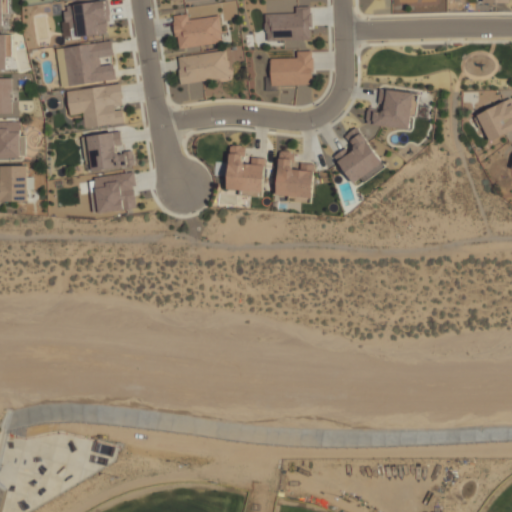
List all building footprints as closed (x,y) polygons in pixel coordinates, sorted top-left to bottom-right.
[(106,0),(101,0),(65,6),(70,39),(112,32),(106,0)] [(311,41),(311,7),(296,7),(296,13),(265,13),(265,41),(311,41)] [(219,19),(191,21),(190,14),(174,15),(176,45),(221,41),(219,19)] [(0,73),(8,73),(6,33),(0,33),(0,73)] [(64,48),(112,41),(114,55),(99,57),(100,66),(114,64),(116,79),(70,86),(64,48)] [(271,85),(313,84),(312,51),(297,51),(297,58),(270,58),(271,85)] [(181,82),(229,78),(227,52),(179,56),(181,82)] [(0,113),(17,113),(17,78),(0,78),(0,113)] [(68,91),(120,83),(124,105),(116,106),(116,111),(122,110),(124,122),(86,128),(84,113),(71,115),(68,91)] [(371,124),(410,129),(415,93),(387,89),(384,111),(373,110),(371,124)] [(511,130),(511,100),(511,99),(477,113),(489,141),(511,130)] [(0,158),(25,158),(24,135),(20,135),(20,121),(0,121),(0,158)] [(354,185),(384,166),(359,126),(344,136),(350,145),(335,155),(354,185)] [(88,135),(91,170),(135,166),(133,150),(122,151),(120,132),(88,135)] [(228,189),(239,190),(239,196),(263,197),(265,158),(250,157),(250,162),(244,162),(245,146),(230,145),(228,189)] [(277,195),(289,196),(288,201),(313,202),(314,163),(300,163),(300,169),(293,169),(294,152),(279,151),(277,195)] [(27,165),(0,165),(0,201),(27,201),(27,165)] [(94,177),(99,213),(137,207),(133,172),(94,177)]
